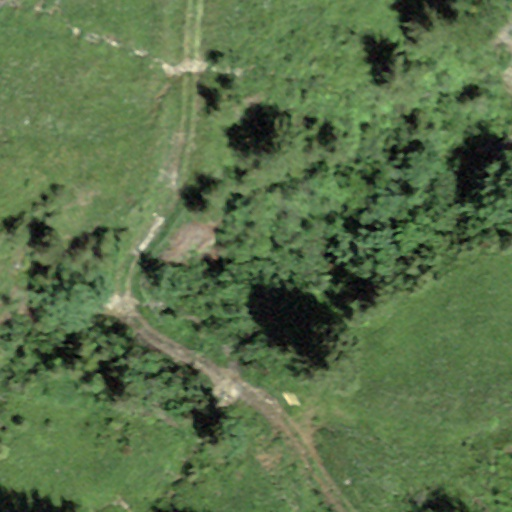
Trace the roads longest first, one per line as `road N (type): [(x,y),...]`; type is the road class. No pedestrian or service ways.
road 1 (track): [(300,433),(139,329),(121,299),(185,164),(196,0)]
road 2 (track): [(300,433),(511,427)]
